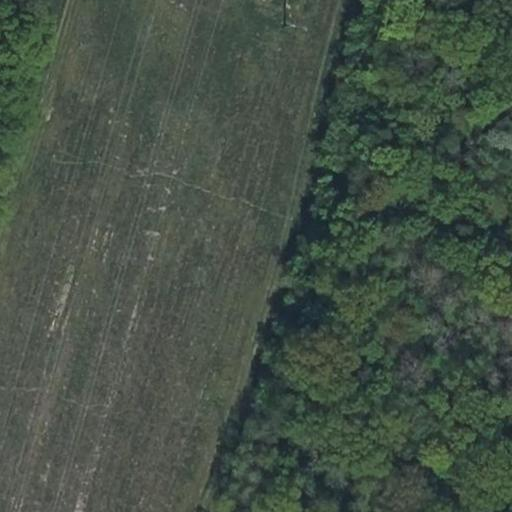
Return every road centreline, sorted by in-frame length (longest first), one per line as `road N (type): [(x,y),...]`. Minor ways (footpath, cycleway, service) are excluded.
road 1 (track): [(357,0),(217,511)]
road 2 (track): [(77,0),(0,263)]
